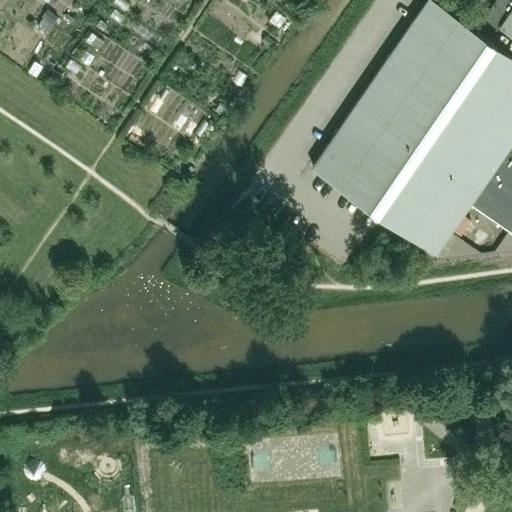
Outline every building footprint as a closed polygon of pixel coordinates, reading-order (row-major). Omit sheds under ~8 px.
[(114,0),(112,4),(122,12),(131,0),(114,0)] [(511,3),(506,0),(494,0),(476,27),(435,0),(426,0),(312,165),(437,251),(471,201),(511,229),(511,3)] [(47,8),(42,14),(51,22),(57,16),(47,8)] [(276,10),(269,20),(279,27),(286,17),(276,10)] [(97,51),(103,43),(89,34),(84,43),(97,51)] [(363,86),(388,45),(372,35),(346,76),(363,86)] [(53,67),(48,75),(56,80),(61,72),(53,67)] [(110,475),(82,476),(83,491),(70,492),(71,511),(83,511),(112,510),(110,475)]
